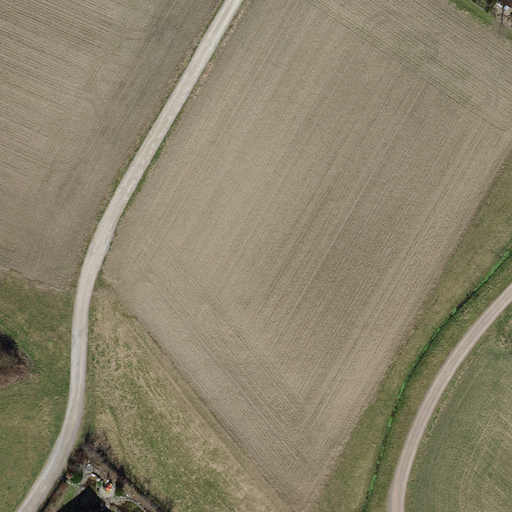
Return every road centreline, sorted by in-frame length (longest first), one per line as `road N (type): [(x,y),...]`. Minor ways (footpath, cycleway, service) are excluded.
road 1 (track): [(227,0),(100,218),(78,306),(73,429),(21,511)]
road 2 (track): [(393,511),(389,501),(410,442),(458,345),(511,288)]
